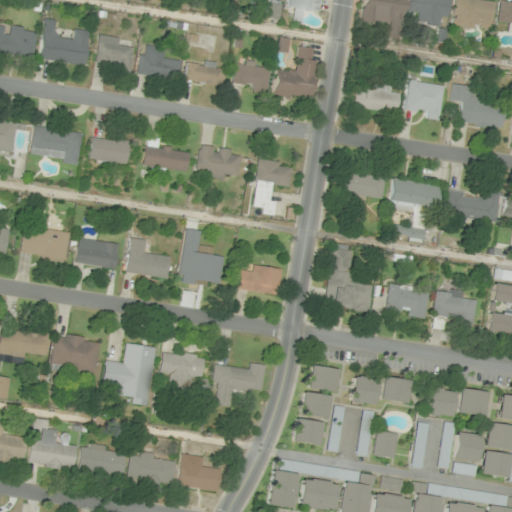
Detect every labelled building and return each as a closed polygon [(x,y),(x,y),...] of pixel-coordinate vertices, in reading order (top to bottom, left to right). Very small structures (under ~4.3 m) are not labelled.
[(285,0),(285,8),(294,9),(292,20),(303,22),(304,11),(318,13),(319,0),(285,0)] [(361,0),(359,22),(389,26),(388,37),(398,38),(403,0),(361,0)] [(416,23),(446,26),(448,0),(407,0),(407,11),(417,12),(416,23)] [(491,31),(494,0),(453,0),(451,26),(491,31)] [(497,21),(508,22),(507,29),(511,30),(511,2),(499,1),(497,21)] [(38,59),(84,65),(89,32),(74,30),(73,38),(53,35),(55,20),(44,19),(38,59)] [(0,52),(33,57),(37,29),(0,25),(0,52)] [(96,66),(131,67),(132,47),(121,47),(122,37),(97,36),(96,66)] [(180,61),(162,58),(164,48),(141,45),(137,74),(177,79),(180,61)] [(309,99),(316,49),(298,46),(294,71),(275,69),(271,94),(309,99)] [(222,85),(225,64),(186,59),(183,80),(222,85)] [(268,65),(233,62),(231,83),(252,85),(251,92),(266,93),(268,65)] [(434,82),(407,78),(402,113),(439,118),(442,93),(433,92),(434,82)] [(455,122),(501,129),(505,103),(473,98),(475,87),(450,83),(447,101),(458,103),(455,122)] [(399,89),(366,85),(365,92),(354,91),(352,107),(396,113),(399,89)] [(0,149),(12,151),(16,121),(0,118),(0,149)] [(33,125),(28,156),(76,163),(81,133),(33,125)] [(125,163),(128,142),(91,137),(87,158),(125,163)] [(158,148),(159,139),(146,138),(142,167),(186,172),(188,152),(158,148)] [(203,177),(226,180),(226,174),(237,175),(239,157),(229,156),(230,148),(198,144),(196,168),(204,169),(203,177)] [(290,186),(291,163),(253,160),(251,187),(255,187),(253,207),(261,208),(261,214),(273,215),(275,200),(270,199),(271,184),(290,186)] [(339,195),(348,196),(347,207),(363,209),(365,197),(381,199),(384,175),(342,171),(339,195)] [(438,184),(391,177),(387,208),(413,211),(411,227),(387,224),(385,235),(421,240),(425,210),(435,211),(438,184)] [(447,192),(443,216),(494,223),(498,192),(480,189),(479,196),(447,192)] [(511,194),(505,194),(503,215),(511,216),(511,244),(511,254),(511,194)] [(69,232),(23,225),(18,256),(64,263),(69,232)] [(113,268),(117,244),(78,238),(74,262),(113,268)] [(147,240),(129,238),(124,273),(168,278),(170,256),(145,252),(147,240)] [(332,248),(323,305),(368,312),(372,284),(349,281),(354,251),(332,248)] [(185,280),(219,283),(222,255),(189,251),(185,280)] [(278,295),(281,269),(251,265),(250,273),(239,271),(237,289),(278,295)] [(511,271),(494,272),(494,281),(511,280),(511,271)] [(384,312),(424,318),(428,289),(388,284),(384,312)] [(511,286),(492,284),(490,302),(511,304),(511,286)] [(463,292),(435,288),(431,318),(472,324),(475,300),(462,298),(463,292)] [(511,333),(511,314),(488,311),(485,330),(511,333)] [(0,355),(47,355),(47,331),(0,330),(0,355)] [(54,333),(49,368),(94,375),(99,340),(54,333)] [(155,347),(125,343),(123,363),(104,360),(100,393),(148,399),(155,347)] [(158,372),(168,373),(166,391),(188,393),(190,376),(201,378),(203,355),(161,350),(158,372)] [(231,389),(259,393),(264,365),(245,362),(243,370),(213,365),(210,385),(217,385),(214,405),(229,407),(231,389)] [(333,392),(336,369),(309,365),(306,388),(333,392)] [(0,398),(6,399),(9,378),(0,376),(0,398)] [(376,379),(352,376),(348,401),(372,405),(376,379)] [(406,403),(408,380),(381,377),(379,400),(406,403)] [(424,413),(448,417),(453,392),(429,388),(424,413)] [(456,414),(481,417),(484,391),(458,389),(456,414)] [(324,419),(329,396),(302,391),(297,414),(324,419)] [(497,420),(511,420),(511,396),(498,395),(497,420)] [(26,464),(72,470),(76,444),(55,442),(57,430),(48,429),(49,420),(33,418),(26,464)] [(320,421),(293,419),(291,442),(318,444),(320,421)] [(422,468),(426,423),(415,422),(412,468),(422,468)] [(511,426),(511,425),(486,422),(483,447),(509,450),(511,426)] [(391,458),(396,434),(376,431),(371,454),(391,458)] [(475,461),(478,435),(454,432),(451,459),(475,461)] [(77,471),(121,476),(125,449),(80,443),(77,471)] [(504,478),(507,455),(482,451),(479,475),(504,478)] [(175,458),(129,452),(126,481),(171,487),(175,458)] [(216,491),(220,470),(201,467),(202,460),(180,456),(175,485),(216,491)] [(473,475),(473,465),(452,464),(451,474),(473,475)] [(291,509),(296,474),(270,470),(265,505),(291,509)] [(297,506),(332,510),(335,483),(300,479),(297,506)] [(363,511),(368,486),(341,482),(336,511),(363,511)] [(404,511),(406,497),(372,493),(369,511),(404,511)]
